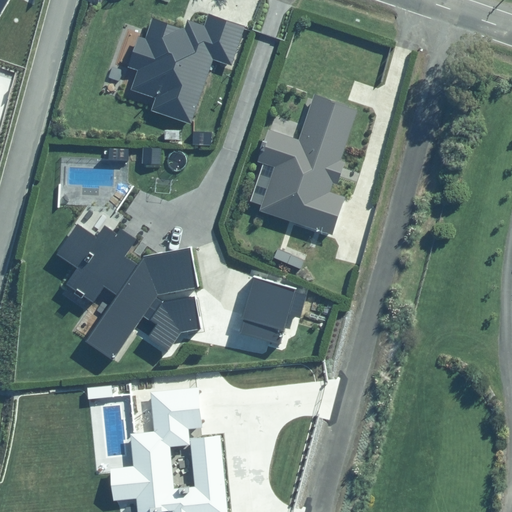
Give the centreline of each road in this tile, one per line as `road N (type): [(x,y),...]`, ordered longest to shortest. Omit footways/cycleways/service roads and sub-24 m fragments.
road 1 (residential): [(320,511),(456,13)]
road 2 (residential): [(67,0),(0,251)]
